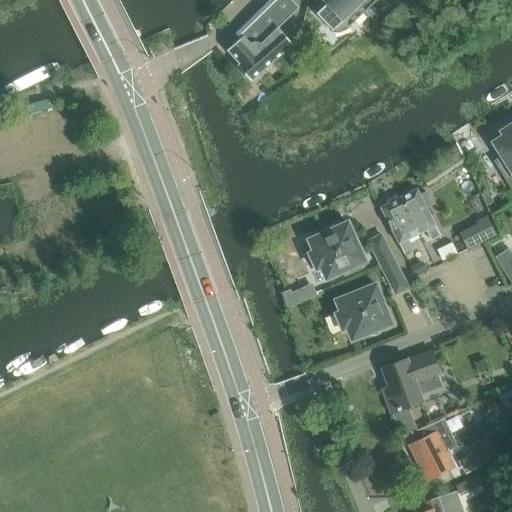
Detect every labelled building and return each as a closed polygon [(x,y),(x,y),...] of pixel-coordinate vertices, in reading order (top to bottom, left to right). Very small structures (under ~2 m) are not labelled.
[(279,27),(299,8),(291,0),(270,0),(247,22),(245,24),(244,28),(245,31),(246,34),(227,51),(239,64),(238,65),(252,82),(294,45),(279,27)] [(350,27),(369,8),(361,0),(325,0),(328,3),(317,13),(333,31),(334,30),(338,30),(345,27),(348,25),(350,27)] [(361,0),(369,8),(378,0),(361,0)] [(511,122),(500,130),(504,135),(494,141),(503,156),(499,158),(506,169),(501,172),(511,189),(511,122)] [(427,187),(464,163),(456,151),(419,174),(427,187)] [(418,189),(402,197),(420,232),(427,229),(432,240),(441,235),(426,206),(432,204),(428,194),(422,197),(418,189)] [(487,190),(481,194),(487,205),(494,201),(487,190)] [(408,237),(420,232),(402,197),(381,207),(405,253),(413,249),(408,237)] [(496,235),(488,217),(477,222),(486,240),(496,235)] [(308,252),(316,269),(322,267),(327,277),(365,260),(348,222),(338,226),(334,225),(330,225),(326,228),(325,232),(309,239),(314,249),(308,252)] [(369,240),(382,267),(394,261),(381,234),(369,240)] [(452,244),(436,251),(442,262),(457,255),(452,244)] [(423,260),(411,266),(416,276),(428,270),(423,260)] [(408,287),(394,261),(382,267),(395,293),(408,287)] [(289,301),(318,296),(316,284),(287,289),(289,301)] [(352,338),(368,332),(372,334),(376,333),(379,331),(381,327),(391,323),(376,284),(336,299),(341,310),(335,312),(342,330),(348,328),(352,338)] [(408,358),(382,368),(392,394),(386,396),(392,412),(403,434),(412,430),(413,432),(418,430),(408,405),(423,400),(421,394),(443,386),(439,375),(440,374),(432,351),(408,359),(408,358)] [(477,406),(487,431),(504,424),(494,399),(477,406)] [(427,481),(455,467),(447,452),(454,448),(456,443),(444,419),(405,439),(427,481)] [(479,442),(470,448),(474,454),(476,453),(482,463),(496,455),(489,444),(482,448),(479,442)] [(478,475),(456,486),(460,496),(483,485),(478,475)] [(463,511),(456,491),(423,503),(426,511),(423,511),(463,511)]
